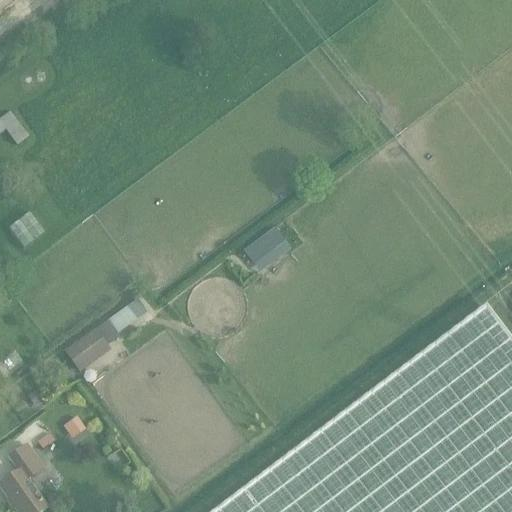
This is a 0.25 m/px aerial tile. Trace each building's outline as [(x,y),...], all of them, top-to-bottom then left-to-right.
[(0,134),(4,132),(16,147),(27,138),(8,113),(0,119),(0,134)] [(12,228),(27,246),(44,231),(29,213),(12,228)] [(252,246),(243,253),(253,266),(275,250),(265,236),(262,239),(260,240),(253,245),(252,246)] [(141,301),(97,324),(105,339),(149,317),(141,301)] [(511,511),(511,341),(492,315),(488,310),(222,511),(511,511)] [(62,354),(77,375),(110,352),(95,331),(62,354)] [(65,426),(72,438),(86,429),(78,417),(65,426)] [(9,459),(19,474),(0,486),(0,491),(14,511),(43,511),(45,511),(25,483),(42,471),(26,447),(9,459)]
